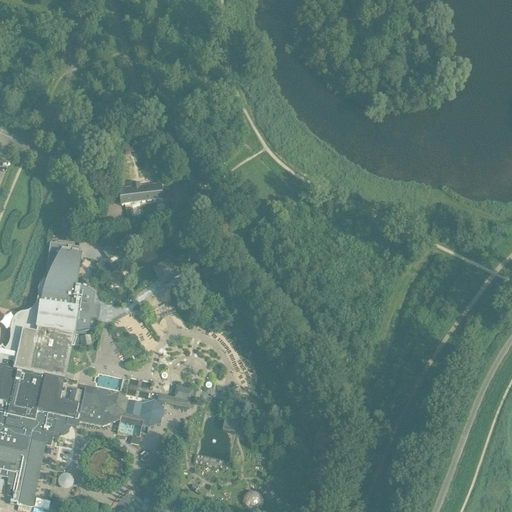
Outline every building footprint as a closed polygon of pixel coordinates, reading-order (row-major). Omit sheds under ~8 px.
[(135,142),(123,144),(125,155),(137,153),(135,142)] [(140,189),(142,200),(155,198),(155,202),(162,201),(161,187),(140,189)] [(142,200),(140,189),(120,192),(122,206),(130,205),(129,201),(142,200)] [(187,209),(171,211),(173,224),(189,222),(187,209)] [(134,234),(121,236),(123,246),(136,244),(134,234)] [(120,254),(113,243),(102,250),(109,261),(120,254)] [(97,322),(97,321),(98,319),(98,318),(99,316),(99,315),(99,313),(99,312),(99,310),(99,309),(99,308),(92,307),(94,296),(80,289),(76,289),(81,257),(78,256),(79,248),(50,244),(46,274),(46,275),(45,276),(45,277),(43,280),(40,284),(39,286),(38,286),(38,287),(38,289),(38,290),(38,298),(38,299),(37,300),(37,302),(36,304),(35,305),(35,307),(34,307),(33,308),(32,309),(31,310),(29,311),(27,312),(26,313),(25,313),(23,313),(21,314),(20,314),(18,315),(17,316),(16,317),(14,319),(13,320),(12,323),(12,324),(11,329),(10,331),(10,332),(10,334),(10,336),(10,337),(10,338),(10,340),(10,341),(10,342),(9,344),(9,345),(8,346),(7,348),(6,349),(5,350),(2,347),(0,349),(0,477),(8,479),(7,485),(11,486),(10,491),(12,491),(10,505),(18,507),(19,505),(32,507),(45,445),(51,446),(53,437),(61,439),(62,440),(64,443),(65,445),(67,444),(69,441),(69,438),(70,436),(69,433),(69,431),(70,427),(78,429),(79,423),(80,419),(51,413),(57,379),(64,380),(74,335),(89,332),(90,321),(97,322)] [(155,270),(160,283),(177,276),(172,263),(155,270)] [(119,273),(110,277),(114,286),(124,282),(119,273)] [(79,338),(80,347),(86,346),(91,345),(90,337),(79,338)] [(118,394),(107,397),(104,411),(113,419),(125,415),(139,418),(149,426),(160,423),(164,405),(187,410),(190,409),(193,391),(176,388),(174,399),(158,396),(157,402),(154,402),(143,405),(127,402),(118,394)] [(71,389),(69,400),(81,402),(83,391),(71,389)] [(79,423),(103,428),(119,421),(120,417),(142,422),(141,428),(149,430),(160,426),(160,423),(149,426),(139,418),(125,415),(113,419),(104,411),(107,397),(108,393),(96,390),(95,396),(84,394),(80,419),(79,423)] [(268,415),(257,420),(262,431),(273,426),(268,415)] [(59,449),(59,451),(56,450),(54,457),(57,457),(57,460),(65,461),(68,451),(59,449)]
